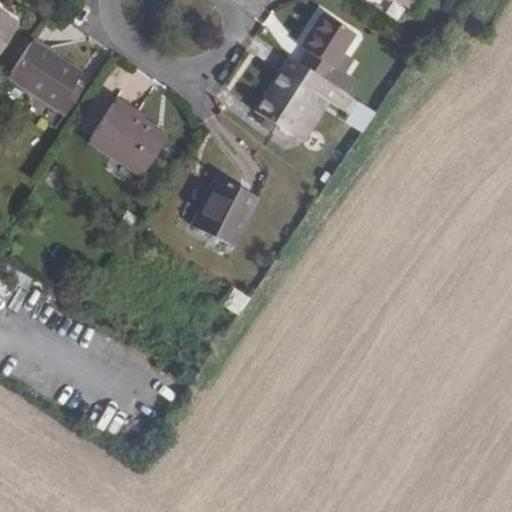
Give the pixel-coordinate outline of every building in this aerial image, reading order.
[(0,55),(20,26),(0,12),(0,55)] [(308,69),(332,84),(363,38),(333,18),(311,51),(316,54),(308,69)] [(32,41),(8,76),(59,110),(82,75),(32,41)] [(350,116),(359,102),(332,84),(308,69),(297,61),(262,114),(297,138),(323,98),(350,116)] [(116,96),(111,103),(138,121),(143,115),(116,96)] [(138,121),(111,103),(88,139),(140,174),(163,138),(138,121)] [(261,202),(223,180),(198,228),(236,250),(261,202)] [(121,237),(149,255),(156,242),(132,223),(121,237)] [(235,287),(225,303),(240,313),(250,297),(235,287)]
